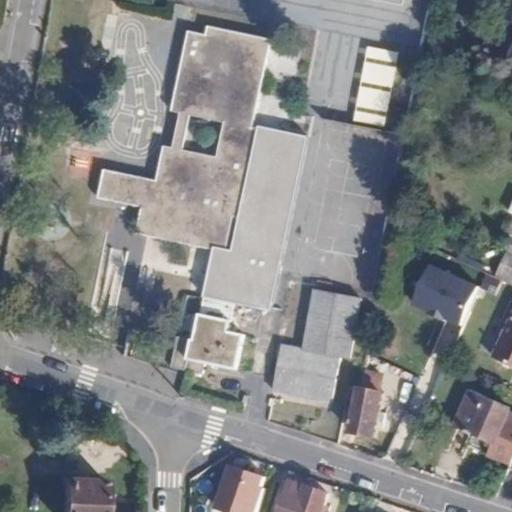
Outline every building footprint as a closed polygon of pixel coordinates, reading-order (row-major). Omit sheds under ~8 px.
[(240,223),(261,132),(251,130),(270,41),(212,28),(210,36),(191,32),(174,113),(184,115),(177,148),(167,146),(163,165),(159,181),(103,168),(96,198),(141,209),(134,235),(211,253),(223,256),(230,222),(240,223)] [(390,127),(397,51),(365,48),(357,124),(390,127)] [(511,258),(510,257),(501,277),(511,282),(511,258)] [(461,332),(480,291),(432,268),(413,309),(461,332)] [(367,298),(323,289),(311,349),(287,345),(278,391),(336,402),(345,356),(356,358),(367,298)] [(184,342),(181,342),(177,360),(170,359),(167,371),(183,374),(191,376),(193,366),(225,373),(233,338),(218,334),(224,307),(200,302),(194,301),(184,342)] [(511,302),(487,355),(511,366),(511,302)] [(450,353),(459,332),(444,325),(435,347),(450,353)] [(367,378),(374,379),(372,392),(379,393),(381,382),(383,379),(384,373),(368,371),(367,378)] [(363,398),(360,412),(355,411),(353,420),(355,420),(354,425),(357,426),(356,434),(377,437),(385,395),(379,393),(372,392),(374,379),(367,378),(363,398)] [(473,397),(459,430),(474,437),(475,434),(497,443),(507,418),(509,413),(473,397)] [(507,418),(497,443),(492,455),(510,463),(511,458),(511,419),(511,420),(507,418)] [(268,473),(230,460),(215,506),(231,511),(256,511),(268,486),(264,484),(268,473)] [(67,478),(66,511),(104,511),(105,480),(67,478)] [(296,481),(284,511),(326,511),(333,493),(296,481)]
